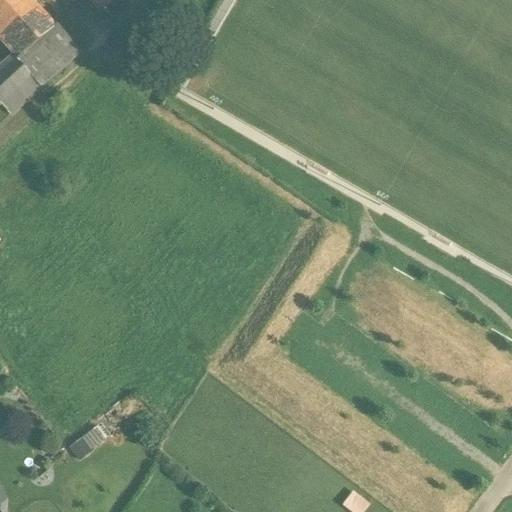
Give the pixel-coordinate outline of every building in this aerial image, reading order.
[(0,0),(0,35),(20,59),(52,30),(26,0),(0,0)] [(116,0),(90,0),(102,13),(116,0)] [(20,59),(0,76),(0,108),(9,117),(39,90),(40,91),(81,55),(56,27),(52,30),(20,59)] [(134,47),(122,35),(107,50),(119,62),(134,47)] [(58,99),(41,115),(49,124),(66,108),(58,99)]
